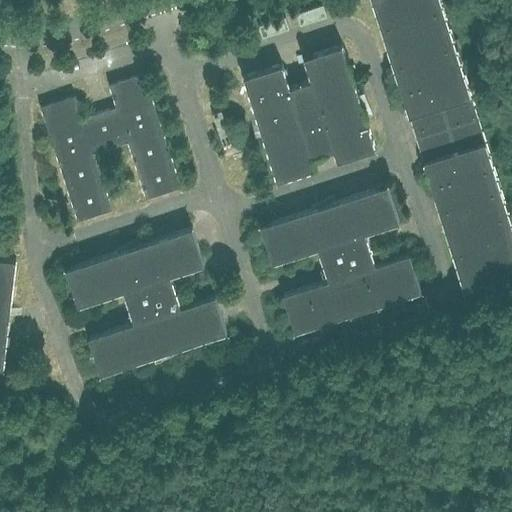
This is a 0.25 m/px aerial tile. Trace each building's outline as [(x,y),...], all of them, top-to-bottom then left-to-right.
[(471,284),(499,275),(503,274),(511,271),(511,222),(441,0),(373,0),(407,103),(428,171),(434,188),(442,216),(465,286),(471,284)] [(297,12),(301,24),(327,15),(324,4),(297,12)] [(289,27),(286,18),(286,16),(259,25),(263,36),(289,27)] [(376,147),(367,117),(358,92),(343,43),(304,56),(312,79),(290,86),(283,63),(266,68),(265,65),(262,66),(263,69),(245,75),(253,101),(255,108),(263,132),(278,179),(316,166),(313,155),(334,148),(338,159),(376,147)] [(117,105),(110,107),(83,116),(76,94),(41,105),(79,219),(113,208),(94,151),(128,140),(147,197),(181,186),(144,71),(110,83),(117,105)] [(234,144),(222,110),(213,113),(224,147),(234,144)] [(422,288),(410,251),(376,263),(365,231),(400,220),(388,183),(337,199),(314,208),(261,224),(273,261),(319,246),(330,278),(284,292),(296,329),(372,305),(422,288)] [(101,372),(228,331),(216,294),(181,305),(176,289),(171,274),(205,262),(193,226),(120,250),(67,267),(79,304),(125,289),(135,320),(89,335),(101,372)] [(11,307),(11,305),(17,258),(0,255),(0,365),(4,366),(10,318),(0,316),(0,310),(2,311),(2,306),(11,307)]
